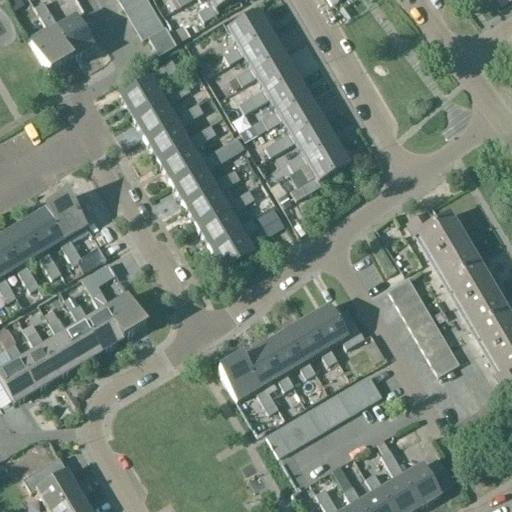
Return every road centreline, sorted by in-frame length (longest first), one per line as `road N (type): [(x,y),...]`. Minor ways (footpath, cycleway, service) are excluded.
road 1 (residential): [(196,337),(77,130),(0,179)]
road 2 (residential): [(196,337),(405,182)]
road 3 (residential): [(130,511),(96,457),(95,408),(196,337)]
road 4 (residential): [(405,182),(296,0)]
